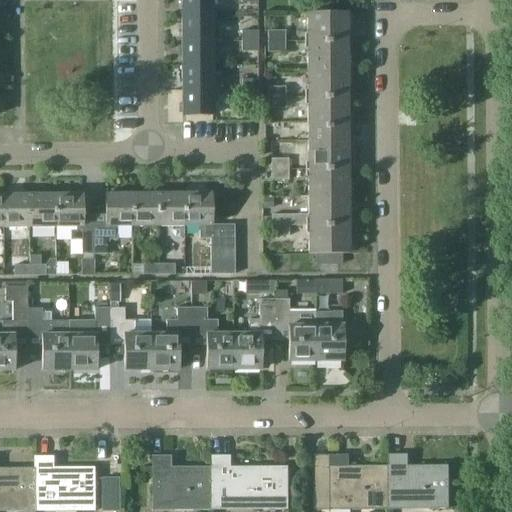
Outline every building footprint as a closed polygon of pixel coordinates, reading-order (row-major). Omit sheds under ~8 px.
[(180,0),(181,17),(211,17),(210,0),(180,0)] [(309,214),(271,215),(271,226),(289,225),(289,224),(309,224),(309,254),(317,254),(317,264),(342,264),(341,254),(349,254),(346,12),(307,13),(309,214)] [(219,30),(211,30),(211,17),(181,17),(181,42),(211,41),(211,42),(219,42),(219,30)] [(283,31),(269,32),(269,41),(283,41),(283,31)] [(256,32),(242,32),(242,41),(256,41),(256,32)] [(181,66),(211,66),(211,42),(211,41),(181,42),(181,66)] [(242,51),(256,51),(256,41),(242,41),(242,51)] [(269,51),(283,51),(283,41),(269,41),(269,51)] [(181,90),(211,90),(211,66),(181,66),(181,90)] [(242,90),(257,90),(257,80),(242,80),(242,90)] [(283,89),(269,89),(269,98),(283,98),(283,89)] [(211,90),(181,90),(181,115),(212,115),(211,90)] [(257,90),(242,90),(242,100),(257,99),(257,90)] [(269,108),(283,108),(283,98),(269,98),(269,108)] [(271,169),(288,169),(288,159),(271,158),(271,169)] [(288,169),(271,169),(271,180),(288,180),(288,169)] [(3,195),(3,229),(29,229),(28,194),(3,195)] [(55,228),(55,194),(28,194),(29,229),(55,228)] [(55,194),(55,228),(70,228),(70,240),(80,240),(80,255),(93,255),(93,216),(81,216),(81,194),(55,194)] [(132,227),(132,194),(105,194),(105,216),(93,216),(93,255),(106,255),(106,240),(116,240),(116,227),(132,227)] [(132,194),(132,227),(157,227),(157,194),(132,194)] [(183,227),(183,194),(157,194),(157,227),(183,227)] [(209,250),(233,250),(233,225),(210,225),(210,194),(183,194),(183,227),(198,227),(198,240),(209,240),(209,250)] [(289,225),(271,226),(271,236),(289,236),(289,225)] [(209,262),(233,262),(233,250),(209,250),(209,262)] [(29,265),(29,275),(55,275),(55,259),(49,259),(45,265),(29,265)] [(81,259),(81,276),(93,276),(93,259),(81,259)] [(233,262),(209,262),(209,274),(234,273),(233,262)] [(158,274),(158,263),(141,263),(142,274),(158,274)] [(158,263),(158,274),(174,274),(174,263),(158,263)] [(29,275),(29,265),(12,265),(12,275),(29,275)] [(314,280),(314,288),(315,294),(342,293),(341,279),(314,280)] [(11,301),(12,310),(12,322),(0,322),(0,370),(13,370),(13,340),(28,341),(28,310),(27,280),(3,280),(3,292),(6,301),(11,301)] [(192,280),(192,294),(205,294),(205,280),(192,280)] [(259,290),(259,299),(259,320),(249,320),(249,335),(232,335),(233,369),(260,368),(259,339),(275,339),(274,299),(274,280),(268,280),(268,290),(259,290)] [(302,288),(314,288),(314,280),(301,280),(302,288)] [(314,311),(300,311),(289,311),(289,299),(274,299),(275,339),(288,339),(289,361),(315,360),(315,312),(314,312),(314,311)] [(233,369),(232,335),(217,335),(217,321),(206,321),(206,308),(191,309),(191,339),(205,339),(205,369),(233,369)] [(69,370),(69,336),(68,322),(42,322),(42,309),(28,310),(28,341),(42,341),(43,370),(69,370)] [(110,340),(110,309),(93,309),(93,322),(83,322),(83,336),(69,336),(69,370),(95,370),(95,340),(110,340)] [(152,369),(151,335),(135,335),(135,321),(124,321),(123,309),(110,309),(110,340),(124,340),(124,369),(152,369)] [(191,339),(191,309),(176,309),(176,321),(165,321),(165,335),(151,335),(152,369),(177,369),(177,339),(191,339)] [(315,312),(315,360),(342,360),(342,311),(330,311),(330,312),(315,312)] [(388,454),(388,465),(388,509),(448,508),(448,465),(407,465),(407,454),(388,454)] [(288,466),(271,466),(231,466),(231,455),(211,455),(211,467),(212,510),(288,510),(288,466)] [(315,509),(329,509),(388,509),(388,465),(348,465),(348,455),(314,455),(315,509)] [(212,510),(211,467),(171,467),(171,456),(152,456),(152,511),(212,510)] [(35,457),(35,468),(35,511),(95,511),(95,467),(54,468),(54,457),(35,457)] [(0,511),(35,511),(35,468),(0,468),(0,511)] [(119,479),(103,479),(104,511),(120,511),(119,479)]
